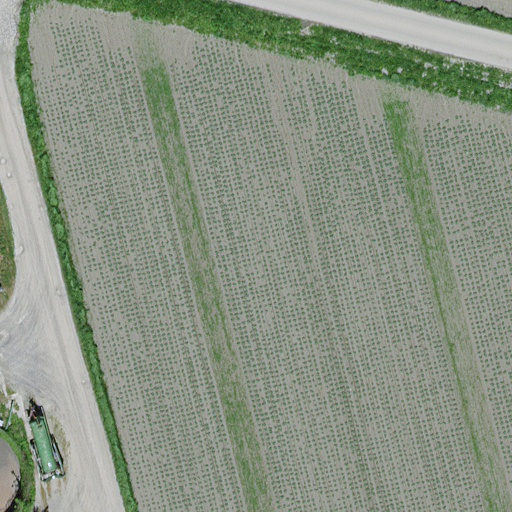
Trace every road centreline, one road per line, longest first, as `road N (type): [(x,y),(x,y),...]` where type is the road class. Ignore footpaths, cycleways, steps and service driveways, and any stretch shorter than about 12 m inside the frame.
road 1 (track): [(0,90),(105,511)]
road 2 (unclassified): [(301,0),(511,50)]
